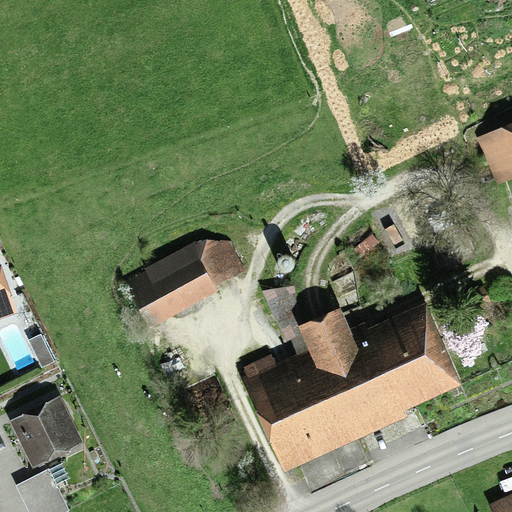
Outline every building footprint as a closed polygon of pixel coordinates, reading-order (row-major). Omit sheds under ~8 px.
[(511,122),(511,120),(476,135),(496,182),(511,175),(511,122)] [(359,256),(378,240),(371,232),(352,248),(359,256)] [(285,238),(284,241),(285,244),(287,246),(289,248),(291,248),(294,248),(297,247),(299,245),(300,242),(300,240),(298,237),(297,235),(294,234),(291,233),(289,234),(286,236),(285,238)] [(193,242),(192,240),(143,265),(144,268),(130,277),(127,284),(146,325),(217,289),(215,283),(246,269),(229,240),(206,236),(193,242)] [(278,253),(277,256),(276,259),(277,262),(278,264),(281,266),(284,267),(287,267),(290,266),(292,263),(293,260),(293,257),(292,254),(290,252),(287,250),(284,250),(281,251),(278,253)] [(10,313),(17,311),(0,261),(0,323),(12,319),(10,313)] [(276,272),(275,275),(275,277),(276,280),(277,282),(280,283),(283,284),(285,283),(287,281),(289,279),(290,276),(289,274),(288,271),(286,270),(283,269),(280,269),(278,270),(276,272)] [(485,285),(461,296),(468,310),(473,307),(475,311),(483,307),(481,303),(491,298),(485,285)] [(241,375),(284,469),(408,413),(405,407),(462,381),(425,298),(353,331),(339,301),(303,319),(294,297),(294,287),(285,286),(262,289),(287,341),(291,340),(296,350),(274,360),(271,353),(243,365),(247,373),(241,375)] [(27,338),(41,366),(55,359),(40,331),(27,338)] [(31,465),(77,442),(53,396),(8,419),(31,465)] [(29,511),(60,511),(68,508),(48,467),(15,483),(29,511)] [(511,511),(511,490),(488,501),(492,511),(511,511)]
